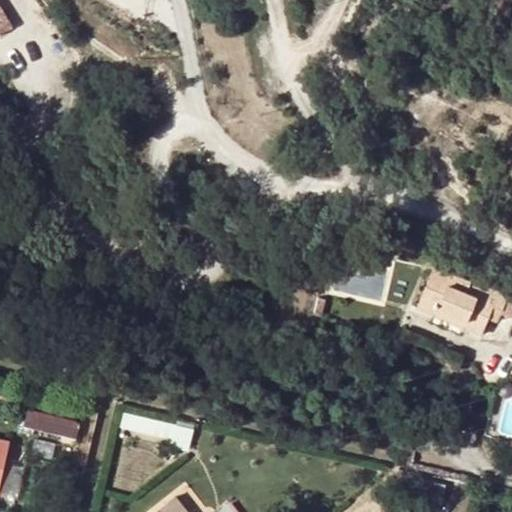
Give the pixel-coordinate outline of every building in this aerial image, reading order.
[(0,41),(1,43),(18,33),(0,4),(0,41)] [(503,315),(511,318),(511,302),(508,301),(509,299),(472,284),(469,289),(434,273),(418,311),(437,319),(440,313),(468,325),(466,331),(484,339),(490,323),(495,312),(503,315)] [(498,327),(503,315),(495,312),(490,323),(498,327)] [(440,313),(437,319),(466,331),(468,325),(440,313)] [(30,407),(26,424),(79,435),(83,417),(30,407)] [(194,428),(175,424),(172,438),(170,445),(190,450),(194,428)] [(0,488),(9,442),(0,439),(0,488)] [(188,511),(175,495),(153,511),(188,511)]
